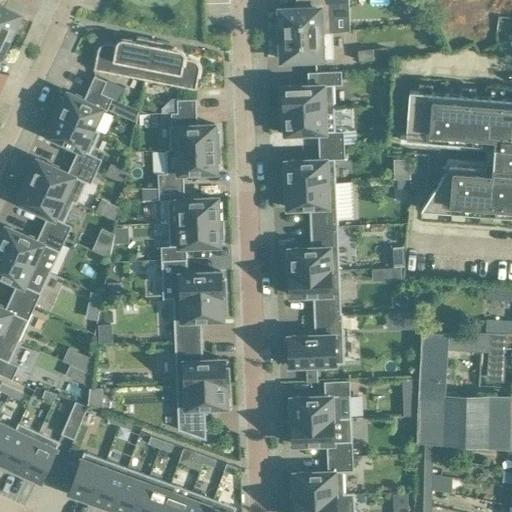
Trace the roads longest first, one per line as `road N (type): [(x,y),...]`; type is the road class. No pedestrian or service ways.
road 1 (residential): [(262,511),(243,68)]
road 2 (residential): [(0,160),(71,0)]
